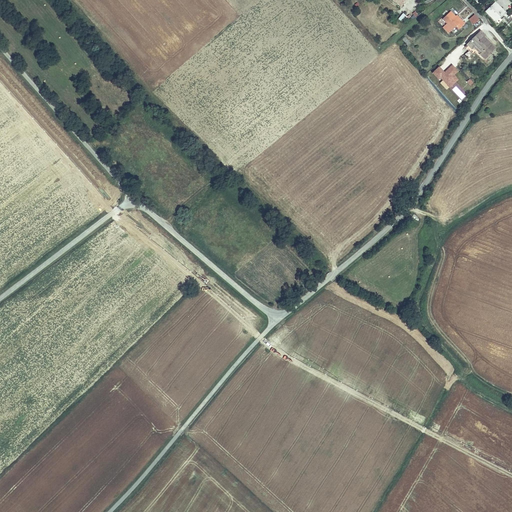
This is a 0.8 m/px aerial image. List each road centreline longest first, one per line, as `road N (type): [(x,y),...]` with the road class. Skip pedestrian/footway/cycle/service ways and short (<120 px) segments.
road 1 (tertiary): [(276,314),(411,204),(511,56)]
road 2 (unclassified): [(109,511),(276,314)]
road 3 (unclassified): [(131,205),(123,185),(0,45)]
road 4 (tertiary): [(131,205),(276,314)]
road 5 (tertiary): [(0,298),(131,205)]
